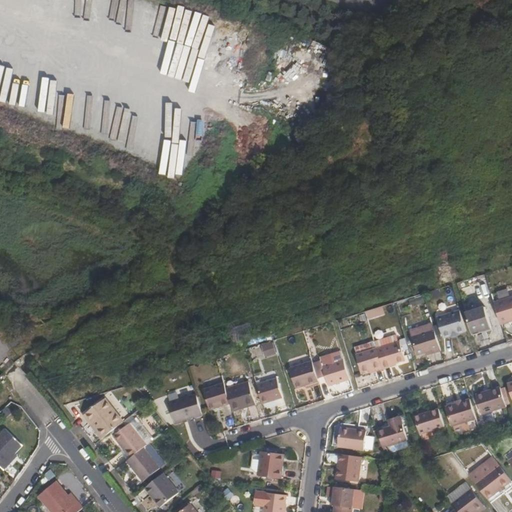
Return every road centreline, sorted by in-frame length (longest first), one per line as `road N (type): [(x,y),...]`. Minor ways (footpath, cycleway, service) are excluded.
road 1 (unknown): [(221,99),(0,11)]
road 2 (residential): [(311,417),(511,355)]
